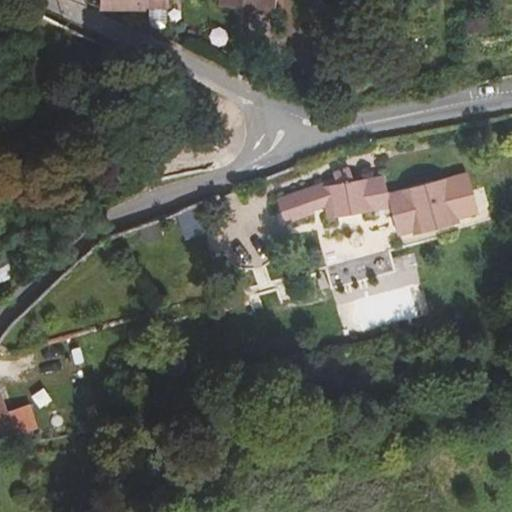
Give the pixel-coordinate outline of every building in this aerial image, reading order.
[(93,0),(94,9),(142,9),(141,0),(93,0)] [(141,0),(142,9),(157,9),(156,0),(141,0)] [(396,229),(409,224),(410,228),(455,214),(454,210),(474,204),(462,165),(441,171),(397,185),(385,189),(381,172),(340,181),(338,174),(273,198),(281,222),(312,212),(311,208),(321,205),(324,217),(370,207),(369,204),(386,200),(396,229)] [(277,223),(246,234),(253,254),(284,245),(277,223)] [(0,279),(21,267),(9,247),(0,251),(0,279)] [(376,278),(393,272),(385,251),(368,257),(376,278)] [(245,297),(241,284),(136,311),(139,324),(245,297)] [(0,440),(8,438),(0,415),(0,440)]
